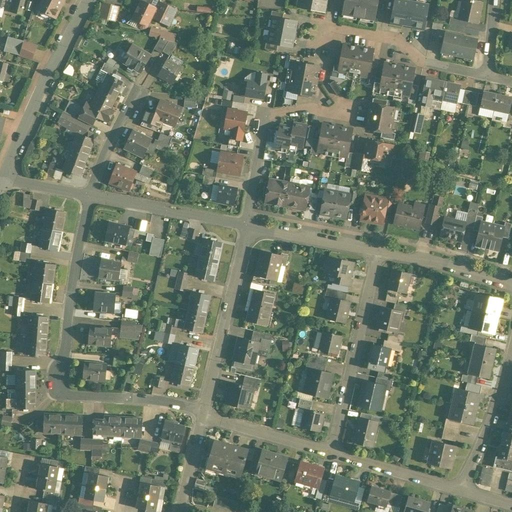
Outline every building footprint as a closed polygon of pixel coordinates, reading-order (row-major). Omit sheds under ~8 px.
[(25,0),(16,0),(13,12),(21,15),(25,0)] [(64,0),(44,0),(39,10),(41,11),(56,18),(61,6),(60,6),(63,0),(64,1),(64,0)] [(326,0),(298,0),(298,3),(297,7),(309,9),(309,10),(316,11),(324,12),(326,0)] [(361,0),(344,0),(344,2),(345,2),(343,14),(359,17),(361,0)] [(361,0),(359,17),(374,20),(377,8),(378,1),(377,0),(361,0)] [(412,1),(405,0),(394,0),(390,24),(407,28),(412,1)] [(465,0),(464,0),(460,20),(478,23),(482,3),(465,0)] [(151,5),(141,1),(132,19),(139,23),(138,25),(140,28),(143,29),(146,29),(147,27),(152,18),(156,8),(151,6),(151,5)] [(159,1),(156,8),(152,18),(166,24),(169,18),(172,19),(177,10),(159,1)] [(429,5),(412,1),(407,28),(424,31),(429,5)] [(103,4),(100,17),(104,18),(114,21),(115,21),(118,7),(103,4)] [(283,13),(272,11),(271,18),(273,18),(274,18),(282,19),(283,13)] [(459,19),(451,17),(449,24),(464,28),(465,21),(459,20),(459,19)] [(102,24),(112,27),(114,21),(104,18),(102,24)] [(282,19),(274,18),(273,18),(271,30),(294,35),(296,22),(282,19)] [(132,19),(130,24),(140,28),(138,25),(139,23),(132,19)] [(165,32),(152,28),(149,36),(160,39),(163,40),(165,32)] [(294,35),(271,30),(269,43),(278,45),(291,47),(294,35)] [(176,34),(165,32),(163,40),(168,41),(174,43),(176,34)] [(462,36),(446,33),(442,52),(457,56),(462,36)] [(477,40),(462,36),(457,56),(473,59),(477,40)] [(23,41),(8,37),(4,52),(19,56),(23,41)] [(163,40),(160,39),(154,49),(161,53),(163,51),(168,41),(163,40)] [(37,46),(24,41),(19,56),(31,60),(37,46)] [(168,41),(163,51),(170,55),(177,44),(168,41)] [(278,45),(269,43),(266,42),(265,49),(276,51),(278,45)] [(151,55),(133,44),(122,62),(129,67),(127,68),(132,71),(133,69),(140,73),(151,55)] [(358,47),(344,44),(343,49),(342,49),(341,55),(342,55),(341,60),(339,71),(354,73),(358,47)] [(358,47),(354,73),(368,76),(370,66),(371,64),(371,61),(372,61),(373,55),(372,54),(373,50),(358,47)] [(304,58),(290,55),(288,62),(293,63),(293,62),(303,64),(304,58)] [(183,62),(173,56),(170,61),(180,67),(183,62)] [(71,58),(68,65),(76,69),(79,62),(71,58)] [(109,59),(107,64),(114,68),(116,63),(109,59)] [(341,60),(334,59),(331,72),(332,72),(338,73),(339,73),(339,71),(341,60)] [(170,61),(168,60),(158,75),(173,84),(181,70),(182,68),(180,67),(170,61)] [(8,64),(0,62),(0,61),(0,71),(6,73),(8,64)] [(303,64),(293,62),(293,63),(291,70),(284,69),(291,70),(291,74),(290,77),(316,82),(319,67),(315,66),(315,65),(308,64),(308,65),(303,64)] [(107,64),(105,63),(101,71),(108,74),(108,73),(115,77),(118,70),(114,68),(107,64)] [(399,66),(385,63),(384,68),(383,68),(382,74),(383,74),(382,79),(380,90),(387,91),(386,98),(387,98),(388,91),(394,92),(399,66)] [(377,67),(370,66),(368,76),(366,85),(373,86),(375,78),(377,67)] [(414,69),(399,66),(394,92),(401,94),(400,100),(401,100),(402,94),(409,95),(411,85),(412,80),(413,80),(414,74),(413,73),(414,69)] [(115,77),(108,73),(108,74),(99,92),(115,100),(124,81),(115,77)] [(267,75),(257,73),(255,83),(248,82),(246,96),(264,99),(266,85),(267,75)] [(316,82),(290,77),(289,84),(282,82),(282,83),(289,84),(287,91),(287,92),(298,94),(302,94),(302,96),(309,97),(309,96),(314,96),(316,82)] [(382,79),(375,78),(373,86),(372,93),(379,94),(380,90),(382,79)] [(426,79),(421,103),(422,105),(430,107),(432,97),(428,96),(432,80),(426,79)] [(446,83),(432,80),(428,96),(432,97),(443,99),(446,83)] [(342,92),(335,81),(329,84),(337,95),(342,92)] [(461,86),(446,83),(443,99),(457,102),(460,89),(461,86)] [(419,86),(411,85),(409,95),(408,100),(415,101),(419,86)] [(471,92),(464,90),(461,103),(469,105),(471,92)] [(298,94),(287,92),(287,91),(285,98),(284,97),(282,107),(296,106),(298,94)] [(115,100),(99,92),(92,105),(94,106),(89,114),(97,118),(104,121),(110,108),(115,100)] [(479,93),(471,92),(469,105),(476,107),(479,93)] [(498,95),(484,92),(481,107),(494,111),(498,95)] [(197,97),(185,95),(184,107),(196,108),(197,97)] [(245,97),(233,95),(232,102),(233,102),(244,104),(245,97)] [(511,100),(511,97),(498,95),(494,111),(509,114),(511,100)] [(387,101),(374,99),(373,105),(386,107),(387,101)] [(457,102),(443,99),(441,110),(455,113),(457,102)] [(182,109),(160,100),(155,115),(153,118),(162,121),(175,126),(182,109)] [(81,107),(70,101),(64,112),(75,117),(81,107)] [(92,105),(86,102),(78,119),(89,125),(93,126),(97,118),(89,114),(94,106),(92,105)] [(373,105),(371,104),(366,129),(382,132),(389,133),(394,108),(386,107),(373,105)] [(110,108),(104,121),(108,124),(115,110),(110,108)] [(64,112),(58,109),(55,114),(61,117),(64,112)] [(227,120),(244,124),(246,114),(229,110),(227,120)] [(509,114),(494,111),(492,120),(507,123),(509,114)] [(75,117),(64,112),(61,117),(77,125),(86,130),(89,125),(78,119),(75,117)] [(162,121),(153,118),(155,115),(146,112),(143,121),(159,127),(162,121)] [(422,115),(413,113),(410,127),(419,129),(422,115)] [(77,125),(61,117),(58,124),(74,131),(77,125)] [(244,124),(227,120),(225,128),(233,130),(231,137),(231,138),(241,140),(244,124)] [(159,127),(143,121),(140,126),(157,132),(159,127)] [(293,124),(288,150),(296,151),(296,147),(302,148),(307,126),(293,124)] [(337,127),(323,124),(322,128),(321,128),(320,135),(321,135),(320,140),(318,150),(332,153),(337,127)] [(292,128),(280,126),(276,148),(281,149),(280,156),(282,149),(288,150),(287,157),(288,150),(292,128)] [(315,127),(309,126),(306,138),(313,139),(315,127)] [(352,129),(337,127),(332,153),(347,156),(348,153),(350,140),(351,141),(352,134),(351,134),(352,129)] [(152,139),(133,129),(124,149),(143,158),(145,153),(150,143),(152,139)] [(183,135),(171,130),(168,136),(172,138),(180,141),(183,135)] [(276,131),(268,130),(266,142),(274,143),(276,131)] [(98,136),(86,131),(84,135),(94,139),(92,145),(94,145),(98,144),(100,140),(98,136)] [(389,133),(382,132),(380,138),(394,140),(395,134),(389,133)] [(84,135),(78,133),(74,143),(71,142),(69,143),(66,150),(70,152),(87,158),(92,145),(94,139),(84,135)] [(168,136),(160,133),(158,141),(169,146),(172,138),(168,136)] [(241,140),(231,138),(231,137),(229,137),(228,145),(240,148),(241,140)] [(320,140),(313,139),(310,154),(317,155),(318,150),(320,140)] [(158,141),(155,140),(153,145),(157,147),(156,148),(166,153),(169,146),(158,141)] [(389,145),(378,143),(368,141),(365,156),(365,157),(372,158),(386,161),(387,154),(388,154),(388,152),(387,152),(389,145)] [(153,145),(150,143),(145,153),(152,157),(156,148),(157,147),(153,145)] [(87,158),(70,152),(64,167),(63,170),(80,177),(87,158)] [(244,157),(221,152),(217,171),(240,175),(244,157)] [(355,154),(348,153),(347,156),(345,167),(352,169),(355,154)] [(365,156),(355,154),(352,169),(369,172),(372,158),(365,157),(365,156)] [(47,174),(53,177),(57,165),(51,163),(47,174)] [(137,171),(116,164),(109,184),(130,191),(134,178),(136,173),(137,171)] [(57,165),(53,177),(60,179),(63,170),(64,167),(57,165)] [(142,165),(139,174),(151,178),(154,171),(142,165)] [(217,171),(206,168),(205,175),(216,178),(217,171)] [(136,173),(134,178),(149,184),(151,178),(139,174),(136,173)] [(216,178),(205,175),(203,183),(213,185),(215,185),(216,178)] [(285,207),(290,183),(270,179),(269,184),(266,199),(265,203),(285,207)] [(261,198),(266,199),(269,184),(263,183),(261,198)] [(285,207),(305,210),(308,196),(309,187),(290,183),(285,207)] [(465,197),(467,185),(455,183),(453,196),(465,197)] [(215,185),(213,185),(210,200),(217,201),(220,186),(215,185)] [(238,189),(220,186),(217,201),(235,204),(238,189)] [(358,189),(351,188),(349,195),(350,195),(348,205),(354,206),(358,189)] [(338,193),(325,191),(324,199),(321,212),(321,213),(333,216),(338,193)] [(349,195),(338,193),(333,216),(346,218),(348,205),(350,195),(349,195)] [(394,195),(387,193),(386,200),(387,200),(384,211),(391,212),(394,195)] [(23,208),(31,209),(33,200),(30,200),(30,195),(24,194),(23,208)] [(317,198),(311,197),(309,209),(315,211),(317,198)] [(324,199),(317,198),(315,211),(321,212),(324,199)] [(376,200),(366,198),(364,209),(363,208),(361,209),(360,210),(360,212),(360,213),(361,214),(362,215),(362,220),(382,224),(384,211),(387,200),(386,200),(378,198),(376,200)] [(42,202),(33,200),(31,209),(39,211),(40,211),(42,202)] [(470,203),(468,210),(477,212),(479,205),(470,203)] [(415,208),(399,204),(396,216),(398,216),(396,224),(419,229),(423,212),(414,210),(415,208)] [(434,207),(429,205),(425,223),(437,226),(438,222),(440,212),(441,208),(440,208),(434,207)] [(66,213),(48,209),(47,214),(45,222),(44,228),(62,232),(66,213)] [(477,212),(468,210),(467,214),(467,218),(468,221),(467,227),(473,229),(476,216),(477,212)] [(449,214),(440,212),(438,222),(444,223),(445,218),(447,219),(449,214)] [(456,221),(465,223),(467,218),(467,214),(458,212),(456,221)] [(483,217),(476,216),(473,229),(473,231),(479,232),(481,222),(482,222),(483,217)] [(447,219),(445,218),(444,223),(441,237),(461,242),(465,223),(456,221),(447,219)] [(147,222),(138,220),(136,229),(145,232),(147,222)] [(487,249),(493,225),(482,222),(481,222),(479,232),(476,246),(481,247),(487,249)] [(121,225),(112,223),(107,240),(127,245),(131,230),(121,227),(121,225)] [(511,224),(505,223),(504,227),(502,237),(508,239),(511,224)] [(493,225),(487,249),(493,250),(499,251),(502,237),(504,227),(493,225)] [(62,232),(44,228),(40,247),(57,251),(62,232)] [(200,231),(190,229),(188,238),(198,240),(200,231)] [(152,237),(150,255),(162,256),(164,238),(152,237)] [(223,244),(205,240),(201,258),(218,263),(223,244)] [(34,245),(24,243),(23,252),(32,254),(34,245)] [(256,276),(270,280),(281,282),(282,281),(281,281),(284,270),(285,269),(279,268),(279,266),(282,256),(281,255),(262,251),(256,276)] [(32,254),(23,252),(21,261),(30,263),(32,256),(32,254)] [(140,254),(131,252),(129,261),(138,263),(140,254)] [(288,254),(281,253),(281,255),(282,256),(279,266),(285,267),(288,254)] [(354,262),(329,257),(325,273),(339,276),(337,283),(335,283),(334,284),(348,287),(350,287),(352,279),(350,278),(354,262)] [(218,263),(201,258),(196,277),(214,282),(218,263)] [(122,264),(112,262),(112,260),(102,259),(100,277),(120,280),(121,272),(122,264)] [(57,266),(38,263),(35,282),(54,285),(57,266)] [(413,274),(395,270),(390,289),(402,293),(407,294),(413,274)] [(129,273),(121,272),(120,280),(128,282),(129,273)] [(190,274),(180,272),(178,281),(188,283),(190,274)] [(270,280),(256,276),(253,275),(251,283),(264,286),(269,287),(270,280)] [(188,283),(178,281),(176,290),(186,293),(188,283)] [(54,285),(35,282),(32,301),(51,303),(54,285)] [(292,291),(303,293),(305,284),(294,282),(292,291)] [(264,286),(251,283),(249,293),(261,296),(262,292),(264,286)] [(334,284),(332,283),(331,289),(347,293),(348,287),(334,284)] [(135,289),(124,287),(123,296),(133,298),(135,289)] [(331,289),(327,288),(325,297),(332,299),(332,298),(345,301),(347,293),(331,289)] [(402,293),(390,289),(386,302),(395,304),(398,304),(402,293)] [(211,296),(194,292),(189,311),(207,315),(211,296)] [(276,296),(263,293),(262,292),(261,296),(249,293),(248,297),(246,307),(249,308),(246,321),(254,323),(255,321),(266,324),(265,326),(266,326),(269,313),(271,314),(276,297),(276,296)] [(117,296),(106,296),(106,294),(96,293),(94,311),(115,313),(117,296)] [(500,299),(477,294),(473,311),(499,317),(501,307),(499,306),(500,299)] [(24,298),(15,297),(14,307),(24,308),(24,298)] [(345,301),(332,298),(332,299),(331,300),(333,301),(330,311),(329,311),(327,318),(346,322),(350,303),(345,301)] [(398,304),(395,304),(393,309),(402,312),(405,313),(406,306),(398,304)] [(24,308),(14,307),(13,315),(20,316),(23,316),(24,308)] [(402,312),(382,307),(377,328),(389,331),(397,333),(402,312)] [(126,316),(138,319),(140,311),(128,308),(126,316)] [(207,315),(189,311),(186,322),(184,330),(202,335),(207,315)] [(499,317),(473,311),(470,326),(470,327),(480,329),(495,333),(499,317)] [(49,318),(31,316),(29,336),(48,337),(49,318)] [(186,322),(170,318),(168,325),(178,327),(177,329),(184,330),(186,322)] [(137,324),(123,322),(122,332),(136,333),(137,324)] [(168,325),(162,323),(160,332),(166,334),(168,325)] [(470,326),(462,324),(461,332),(472,335),(478,336),(480,329),(470,327),(470,326)] [(178,327),(168,325),(166,334),(175,336),(177,329),(178,327)] [(114,330),(91,328),(89,344),(112,347),(114,330)] [(265,333),(253,331),(252,337),(261,339),(263,340),(265,333)] [(397,333),(389,331),(387,341),(402,344),(402,343),(404,334),(398,333),(397,333)] [(136,333),(122,332),(121,338),(135,340),(136,333)] [(342,337),(325,332),(320,349),(338,354),(341,340),(342,337)] [(175,336),(166,334),(164,343),(173,345),(175,336)] [(478,336),(472,335),(471,340),(477,341),(476,344),(485,346),(487,338),(478,336)] [(48,337),(29,336),(28,354),(46,356),(48,337)] [(261,339),(252,337),(251,343),(238,340),(237,342),(233,359),(235,359),(253,364),(255,364),(259,349),(261,341),(261,339)] [(263,340),(261,339),(261,341),(259,349),(268,351),(270,341),(269,340),(269,341),(263,340)] [(402,344),(387,341),(384,340),(383,347),(391,349),(391,350),(400,352),(402,344)] [(485,346),(476,344),(473,359),(494,364),(497,349),(485,346)] [(199,349),(181,345),(177,364),(194,368),(199,349)] [(383,347),(372,345),(368,362),(387,367),(391,350),(391,349),(383,347)] [(2,371),(12,371),(12,352),(2,352),(2,371)] [(328,359),(309,355),(307,362),(326,366),(328,359)] [(126,357),(116,356),(115,366),(125,366),(126,357)] [(253,364),(235,359),(233,367),(252,371),(253,364)] [(494,364),(473,359),(469,373),(478,375),(490,378),(494,364)] [(141,374),(144,364),(137,362),(134,372),(141,374)] [(326,366),(307,362),(305,371),(309,372),(310,368),(325,371),(326,366)] [(387,367),(368,362),(367,369),(379,372),(385,373),(387,367)] [(108,366),(86,363),(84,379),(106,382),(108,366)] [(194,368),(177,364),(172,383),(190,387),(194,368)] [(325,371),(310,368),(309,372),(304,393),(327,399),(333,373),(325,371)] [(36,371),(18,371),(18,390),(36,390),(36,371)] [(135,372),(129,371),(126,383),(132,384),(135,372)] [(385,373),(379,372),(377,377),(377,378),(389,380),(390,374),(385,373)] [(478,375),(469,373),(469,376),(463,374),(462,381),(469,383),(476,385),(478,375)] [(261,380),(245,376),(243,385),(252,388),(251,389),(258,390),(261,380)] [(166,379),(157,377),(155,386),(163,388),(166,379)] [(389,380),(377,378),(376,384),(386,386),(385,390),(391,391),(393,381),(389,380)] [(376,384),(365,381),(359,407),(380,412),(385,390),(386,386),(376,384)] [(243,385),(232,383),(226,405),(249,410),(251,400),(249,400),(251,389),(252,388),(243,385)] [(476,385),(469,383),(467,390),(480,393),(482,386),(476,385)] [(467,390),(458,387),(457,388),(454,404),(476,410),(480,393),(467,390)] [(18,410),(18,390),(9,390),(9,410),(18,410)] [(36,390),(18,390),(18,410),(36,410),(36,390)] [(313,402),(300,399),(299,405),(311,408),(313,402)] [(476,410),(454,404),(451,417),(450,418),(461,421),(473,424),(476,410)] [(315,411),(314,411),(314,412),(310,411),(311,408),(299,405),(298,409),(295,422),(302,423),(301,428),(320,432),(324,415),(315,412),(315,411)] [(384,418),(363,413),(361,419),(382,423),(384,418)] [(65,416),(45,415),(44,434),(64,435),(65,416)] [(14,418),(4,416),(2,426),(12,428),(14,418)] [(84,417),(65,416),(64,435),(84,436),(84,417)] [(461,421),(450,418),(451,417),(447,416),(445,427),(459,430),(461,421)] [(125,418),(105,417),(105,422),(104,436),(105,436),(123,437),(125,418)] [(144,419),(125,418),(123,437),(143,438),(144,419)] [(379,423),(360,419),(355,442),(369,445),(372,434),(376,435),(379,423)] [(105,422),(94,421),(94,441),(104,441),(104,442),(105,442),(105,436),(104,436),(105,422)] [(186,428),(175,425),(175,424),(166,422),(162,439),(173,442),(181,444),(182,444),(186,428)] [(459,430),(445,427),(442,437),(456,441),(459,430)] [(511,433),(506,432),(504,432),(501,445),(511,447),(511,433)] [(42,440),(33,439),(33,450),(41,450),(42,440)] [(162,439),(160,448),(171,451),(173,442),(162,439)] [(457,445),(434,439),(434,441),(435,441),(432,454),(430,454),(430,455),(433,455),(431,462),(428,462),(428,463),(451,468),(451,467),(450,467),(452,459),(453,459),(457,445)] [(94,441),(82,441),(82,451),(93,451),(94,441)] [(104,441),(94,441),(93,451),(93,457),(103,457),(104,442),(104,441)] [(214,441),(206,468),(241,478),(246,460),(248,451),(214,441)] [(153,445),(141,442),(138,452),(151,455),(151,453),(153,445)] [(181,444),(173,442),(171,451),(179,453),(181,444)] [(160,446),(153,445),(151,453),(158,455),(160,446)] [(511,447),(501,445),(498,457),(511,460),(511,447)] [(255,451),(249,449),(248,451),(246,460),(252,461),(255,451)] [(288,458),(262,450),(261,453),(255,473),(281,481),(288,458)] [(261,453),(255,451),(252,461),(249,471),(255,473),(261,453)] [(511,460),(498,457),(496,456),(493,467),(511,471),(511,460)] [(65,463),(50,460),(49,466),(59,467),(59,468),(64,469),(65,463)] [(325,469),(301,462),(295,481),(318,488),(319,488),(322,479),(325,469)] [(49,466),(41,464),(39,477),(56,480),(59,468),(59,467),(49,466)] [(100,469),(85,466),(84,473),(89,474),(89,473),(99,475),(100,469)] [(493,470),(483,467),(481,473),(492,475),(493,470)] [(99,475),(89,473),(89,474),(88,477),(87,486),(106,489),(108,477),(108,476),(99,475)] [(492,476),(481,473),(480,479),(490,481),(492,476)] [(359,483),(336,476),(334,483),(330,494),(331,495),(354,501),(359,483)] [(56,480),(39,477),(36,490),(44,491),(54,493),(56,480)] [(138,490),(140,490),(141,483),(150,485),(151,479),(141,477),(138,490)] [(166,482),(151,479),(150,485),(160,486),(160,487),(165,488),(166,482)] [(207,482),(197,479),(194,489),(204,492),(206,486),(207,482)] [(322,479),(319,488),(318,488),(316,498),(322,500),(327,481),(322,479)] [(490,482),(480,479),(478,485),(489,487),(490,482)] [(327,481),(322,500),(329,502),(331,495),(330,494),(334,483),(327,481)] [(150,485),(141,483),(140,490),(139,496),(158,499),(160,487),(160,486),(150,485)] [(106,489),(87,486),(84,498),(84,499),(94,501),(103,502),(106,489)] [(217,489),(210,487),(206,486),(204,492),(216,495),(217,489)] [(391,492),(371,486),(367,502),(377,505),(386,507),(387,504),(390,492),(391,492)] [(54,493),(44,491),(43,497),(58,500),(59,494),(54,493)] [(402,496),(390,492),(387,504),(398,508),(402,496)] [(158,499),(139,496),(136,509),(146,510),(155,511),(158,499)] [(237,511),(240,502),(216,496),(213,506),(232,511),(237,511)] [(58,500),(43,497),(42,503),(48,504),(48,505),(57,506),(58,500)] [(94,501),(84,499),(84,498),(80,497),(78,504),(93,506),(94,501)] [(428,511),(431,503),(409,497),(404,511),(428,511)] [(42,503),(30,501),(28,511),(46,511),(48,505),(48,504),(42,503)] [(269,511),(240,502),(237,511),(269,511)] [(436,511),(445,511),(447,506),(439,503),(436,511)]
